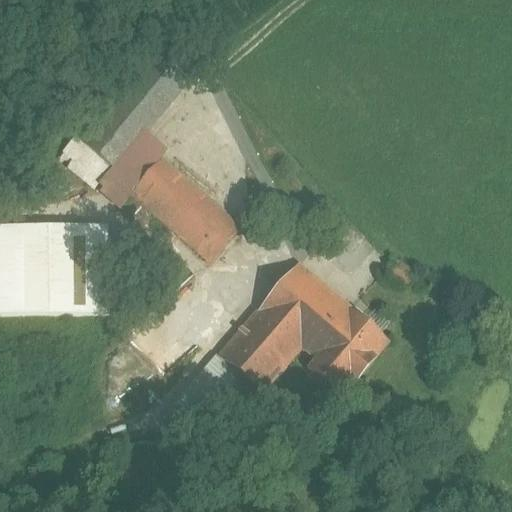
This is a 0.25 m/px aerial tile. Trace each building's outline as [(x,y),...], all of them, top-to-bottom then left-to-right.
[(133,151),(149,133),(136,121),(102,158),(119,174),(137,154),(133,151)] [(243,222),(165,145),(129,180),(207,258),(243,222)] [(112,235),(0,235),(0,326),(113,325),(112,235)] [(421,259),(392,246),(385,262),(414,275),(421,259)] [(389,330),(291,254),(216,351),(261,386),(302,333),(326,352),(311,372),(340,394),(389,330)]
